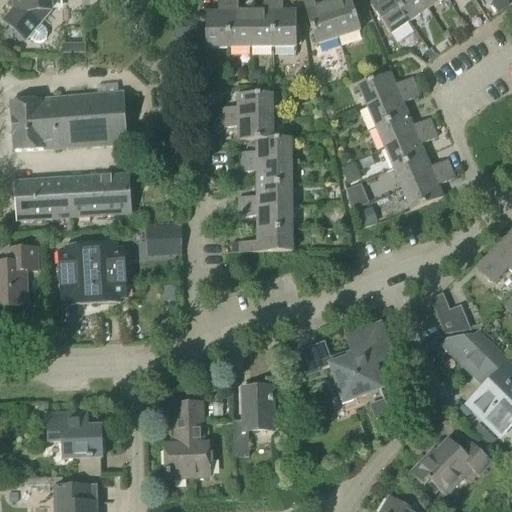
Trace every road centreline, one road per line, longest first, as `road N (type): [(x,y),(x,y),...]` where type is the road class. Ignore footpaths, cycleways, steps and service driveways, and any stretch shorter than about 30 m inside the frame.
road 1 (residential): [(198,346),(198,7)]
road 2 (residential): [(342,511),(434,392),(388,280)]
road 3 (residential): [(492,212),(442,97),(511,52)]
road 4 (residential): [(198,346),(388,280)]
road 5 (residential): [(139,511),(135,364)]
road 6 (residential): [(0,371),(135,364)]
road 7 (residential): [(388,280),(443,258),(492,212)]
